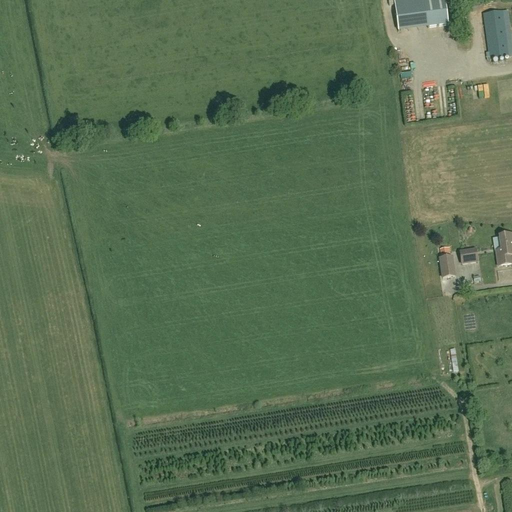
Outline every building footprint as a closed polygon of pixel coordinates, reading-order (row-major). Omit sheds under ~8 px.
[(448,26),(444,0),(414,0),(394,3),(398,33),(448,26)] [(511,47),(507,12),(483,15),(490,61),(511,57),(511,47)] [(511,235),(499,237),(501,251),(496,252),(498,267),(511,265),(511,260),(511,257),(511,256),(511,235)] [(461,266),(479,264),(477,250),(459,253),(461,266)] [(439,259),(442,280),(456,278),(453,257),(439,259)] [(468,288),(476,288),(476,280),(468,280),(468,288)] [(450,351),(454,374),(458,373),(455,350),(450,351)]
